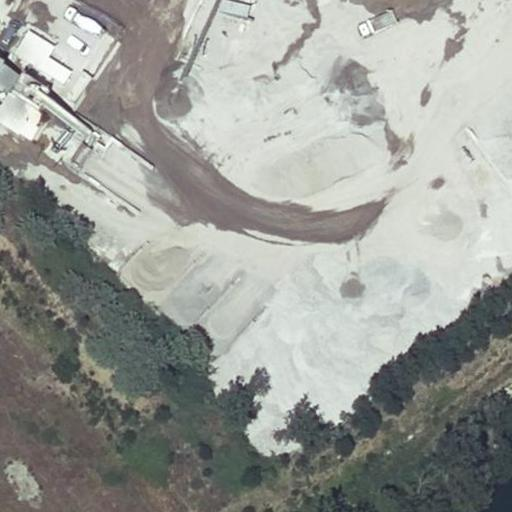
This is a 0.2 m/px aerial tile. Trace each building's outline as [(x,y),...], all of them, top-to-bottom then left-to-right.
[(228,21),(248,23),(250,7),(230,5),(228,21)] [(72,75),(48,62),(55,50),(27,34),(14,58),(65,86),(72,75)] [(269,81),(270,53),(212,50),(210,78),(269,81)] [(0,69),(0,93),(19,106),(30,89),(0,69)] [(0,125),(29,143),(43,120),(8,99),(0,111),(0,125)]
